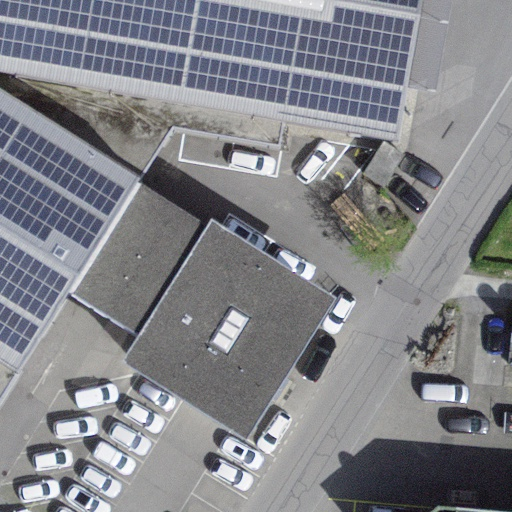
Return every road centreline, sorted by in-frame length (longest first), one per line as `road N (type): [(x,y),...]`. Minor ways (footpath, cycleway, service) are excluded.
road 1 (unclassified): [(269,511),(511,133)]
road 2 (unknown): [(198,399),(127,511)]
